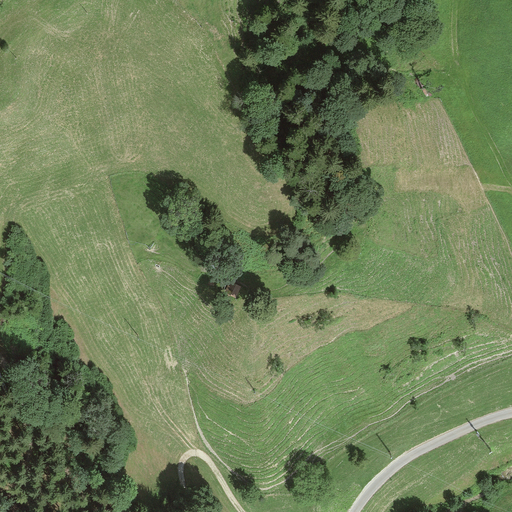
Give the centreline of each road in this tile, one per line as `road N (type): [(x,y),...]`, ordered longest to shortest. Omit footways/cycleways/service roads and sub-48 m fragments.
road 1 (track): [(354,511),(416,452),(511,413)]
road 2 (track): [(0,354),(30,434),(33,511)]
road 3 (track): [(188,511),(180,472),(182,459),(195,452),(241,511)]
